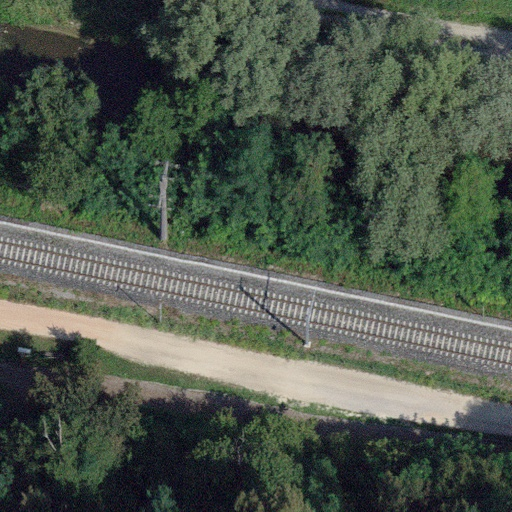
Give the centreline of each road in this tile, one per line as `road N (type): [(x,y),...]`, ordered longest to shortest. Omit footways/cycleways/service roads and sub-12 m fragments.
road 1 (track): [(511,421),(0,313)]
road 2 (track): [(511,51),(263,0)]
